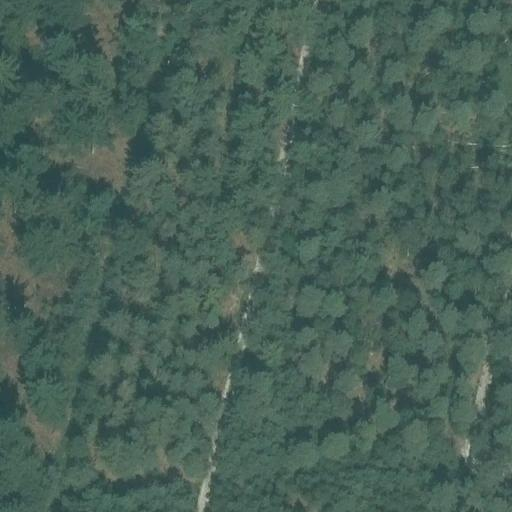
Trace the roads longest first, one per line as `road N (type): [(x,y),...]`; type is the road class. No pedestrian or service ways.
road 1 (track): [(317,0),(202,511)]
road 2 (track): [(511,275),(462,440),(473,463),(511,467)]
